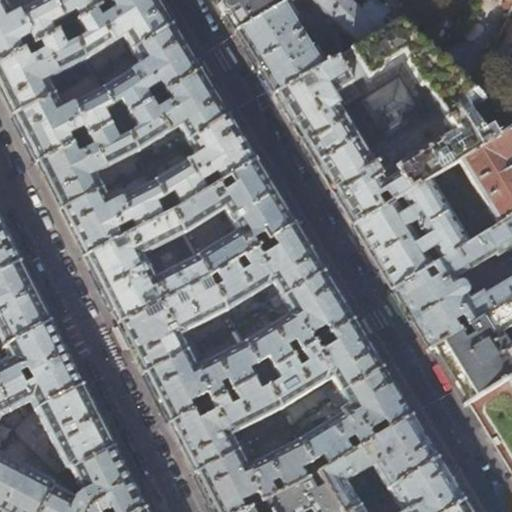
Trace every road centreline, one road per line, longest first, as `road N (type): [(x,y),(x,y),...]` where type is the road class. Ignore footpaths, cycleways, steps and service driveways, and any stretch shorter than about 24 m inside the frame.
road 1 (residential): [(183,0),(497,511)]
road 2 (residential): [(181,511),(0,163)]
